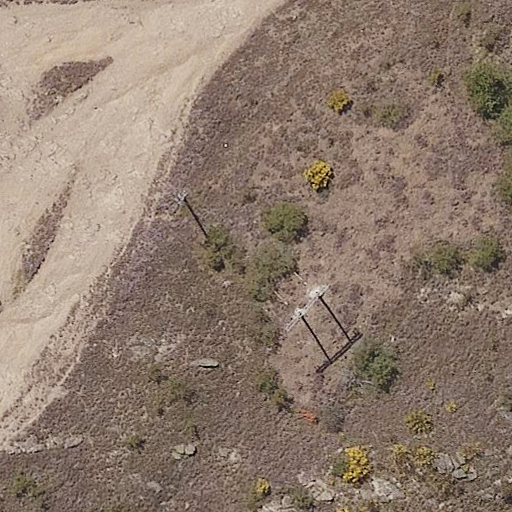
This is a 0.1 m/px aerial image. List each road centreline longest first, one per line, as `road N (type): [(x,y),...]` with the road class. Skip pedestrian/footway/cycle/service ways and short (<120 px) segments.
road 1 (track): [(242,0),(179,76),(130,205),(67,331),(0,418)]
road 2 (track): [(182,15),(14,190),(0,222)]
road 3 (track): [(215,0),(182,15),(0,29)]
